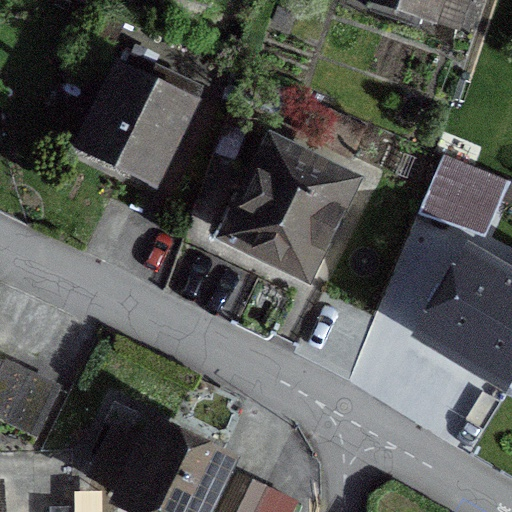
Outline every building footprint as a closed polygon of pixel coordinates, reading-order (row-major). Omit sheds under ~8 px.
[(359,0),(359,1),(429,24),(437,0),(359,0)] [(115,68),(75,151),(151,188),(192,105),(115,68)] [(359,133),(327,117),(315,143),(346,158),(359,133)] [(346,186),(270,148),(226,238),(302,276),(316,249),(319,250),(337,214),(333,212),(346,186)] [(511,285),(467,259),(421,337),(499,383),(511,360),(511,285)] [(0,425),(28,439),(52,390),(1,365),(0,367),(0,425)] [(137,511),(199,511),(223,464),(154,430),(118,503),(137,511)]
